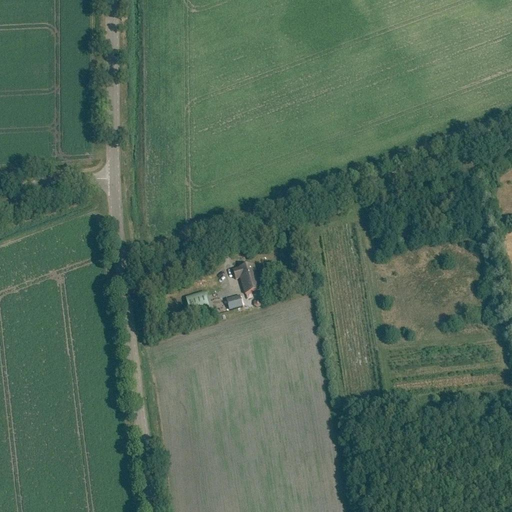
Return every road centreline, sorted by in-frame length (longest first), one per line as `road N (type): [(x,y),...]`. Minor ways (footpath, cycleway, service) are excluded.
road 1 (unclassified): [(121,281),(511,136)]
road 2 (tertiary): [(151,511),(121,281)]
road 3 (tertiary): [(112,177),(111,0)]
road 4 (unclassified): [(112,177),(37,182),(0,213)]
